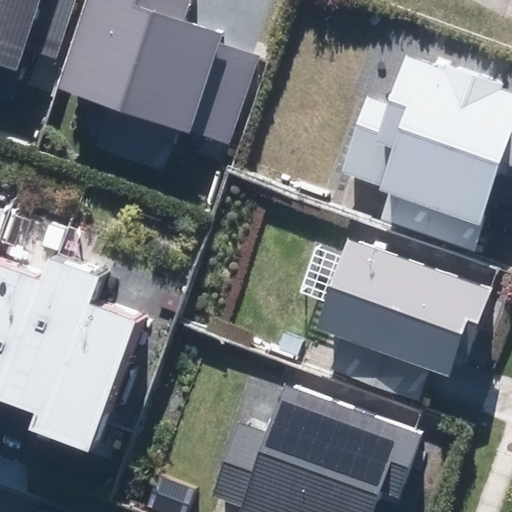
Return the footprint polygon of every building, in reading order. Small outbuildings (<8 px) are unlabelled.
[(0,0),(0,89),(16,47),(52,60),(74,0),(0,0)] [(96,0),(52,120),(169,163),(186,117),(222,130),(263,22),(203,0),(96,0)] [(342,185),(479,236),(511,148),(511,147),(511,74),(418,40),(399,92),(379,85),(342,185)] [(470,360),(503,271),(358,218),(325,306),(348,315),(334,353),(425,386),(439,348),(470,360)] [(0,378),(53,398),(48,411),(104,432),(152,302),(108,286),(117,262),(62,242),(53,265),(0,245),(0,378)] [(431,417),(296,367),(241,511),(379,511),(394,472),(408,478),(431,417)]
